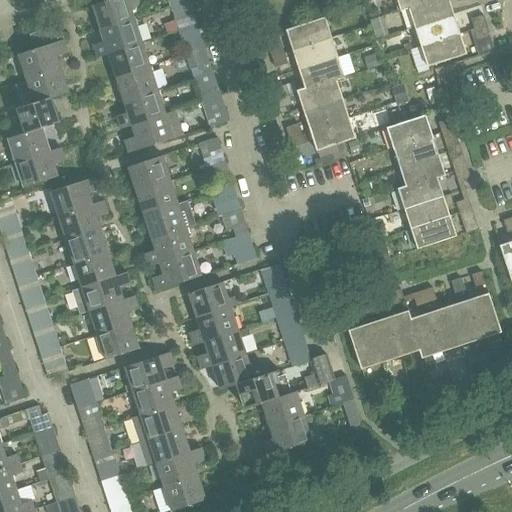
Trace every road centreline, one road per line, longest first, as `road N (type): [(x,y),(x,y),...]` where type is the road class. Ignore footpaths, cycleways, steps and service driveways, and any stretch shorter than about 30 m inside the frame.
road 1 (residential): [(98,511),(59,401),(37,385),(0,270)]
road 2 (residential): [(201,0),(259,191),(281,214)]
road 3 (residential): [(281,214),(339,374)]
